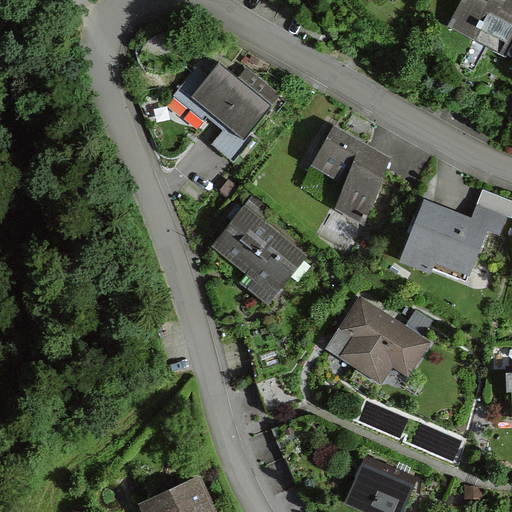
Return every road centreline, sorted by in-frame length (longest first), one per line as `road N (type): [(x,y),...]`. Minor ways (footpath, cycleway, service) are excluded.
road 1 (residential): [(259,511),(97,73),(113,15),(143,0)]
road 2 (residential): [(162,0),(214,10),(444,138),(511,166)]
